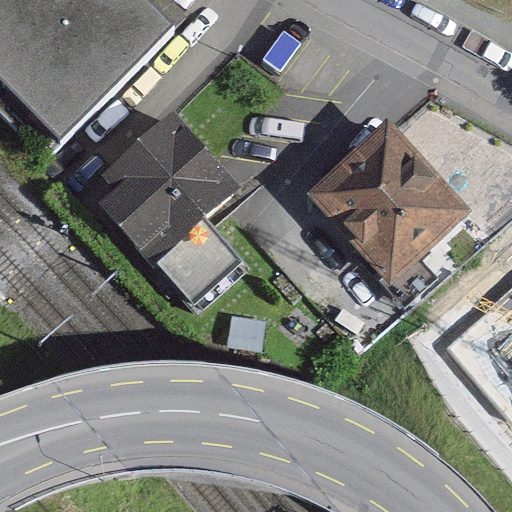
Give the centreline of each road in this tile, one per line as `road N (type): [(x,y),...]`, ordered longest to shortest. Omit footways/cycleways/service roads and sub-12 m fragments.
road 1 (primary): [(426,511),(379,470),(319,438),(214,415),(124,416),(45,432),(0,452)]
road 2 (unknown): [(379,52),(269,211),(269,242),(307,291)]
road 3 (residential): [(511,94),(346,0)]
